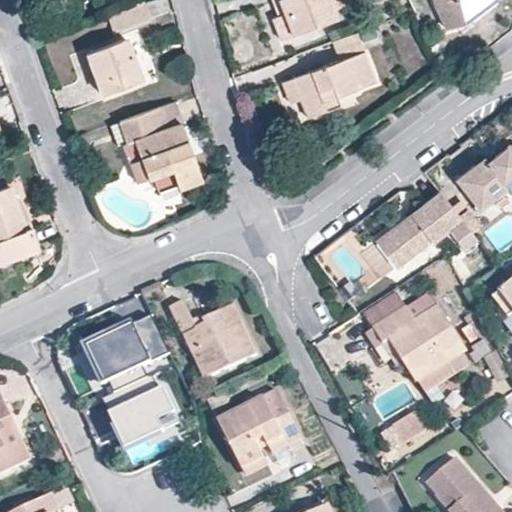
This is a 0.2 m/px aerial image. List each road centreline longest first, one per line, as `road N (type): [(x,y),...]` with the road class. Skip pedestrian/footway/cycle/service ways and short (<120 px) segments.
road 1 (residential): [(391,511),(302,348),(264,236)]
road 2 (residential): [(0,2),(102,282)]
road 3 (residential): [(264,236),(299,224),(490,83),(511,77)]
road 4 (residential): [(160,511),(103,491),(23,320)]
road 5 (residential): [(195,0),(257,213)]
road 6 (residential): [(102,282),(257,213)]
